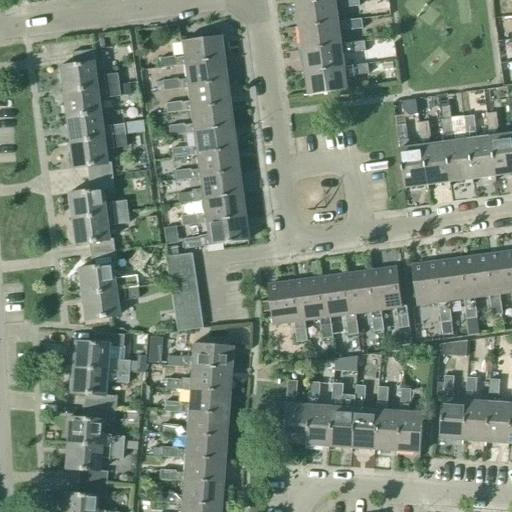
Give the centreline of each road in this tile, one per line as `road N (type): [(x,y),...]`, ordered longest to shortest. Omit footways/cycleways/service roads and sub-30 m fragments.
road 1 (residential): [(296,511),(298,478),(511,495)]
road 2 (residential): [(0,24),(184,0)]
road 3 (residential): [(279,177),(254,0)]
road 4 (residential): [(361,233),(511,212)]
road 5 (residential): [(361,233),(353,166),(279,177)]
road 6 (residential): [(361,233),(289,244),(279,177)]
